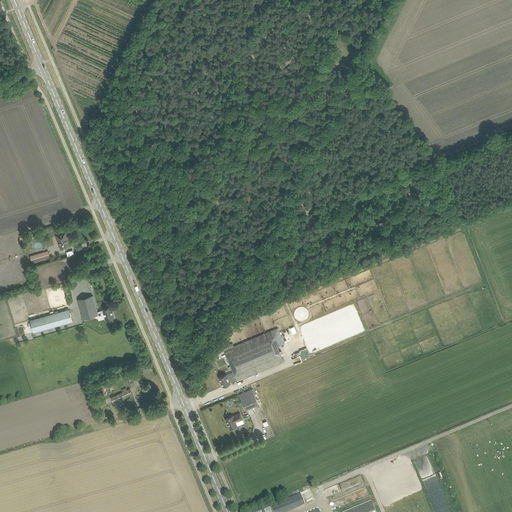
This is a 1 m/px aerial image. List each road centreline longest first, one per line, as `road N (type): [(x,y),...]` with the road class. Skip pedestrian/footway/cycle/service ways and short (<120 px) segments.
road 1 (primary): [(227,511),(41,64)]
road 2 (track): [(107,221),(172,157),(151,48),(162,0)]
road 3 (track): [(298,0),(272,22),(246,66),(226,122),(172,157)]
